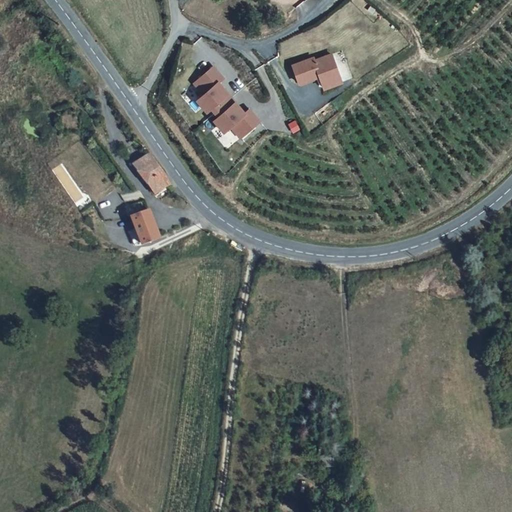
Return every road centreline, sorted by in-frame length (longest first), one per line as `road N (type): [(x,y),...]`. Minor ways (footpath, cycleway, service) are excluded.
road 1 (secondary): [(511,186),(462,226),(390,254),(269,249),(206,205),(134,110)]
road 2 (secondary): [(134,110),(59,0)]
road 3 (unclassified): [(134,110),(178,25),(173,0)]
